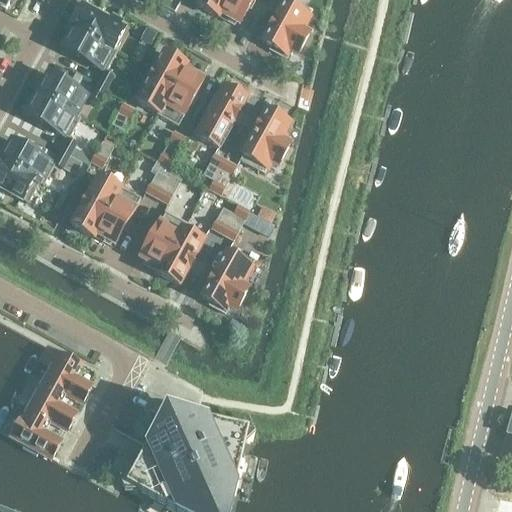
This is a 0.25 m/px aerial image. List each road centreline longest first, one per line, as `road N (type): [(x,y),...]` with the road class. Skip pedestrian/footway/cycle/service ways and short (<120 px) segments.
road 1 (residential): [(0,287),(133,362),(85,455)]
road 2 (residential): [(115,0),(300,97)]
road 3 (tertiary): [(465,511),(511,308)]
road 4 (residential): [(0,226),(182,319)]
